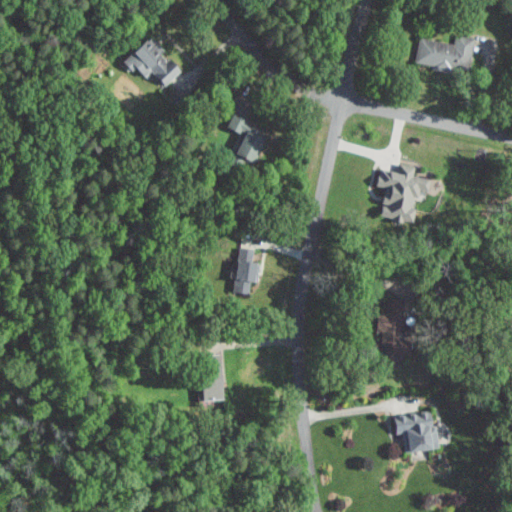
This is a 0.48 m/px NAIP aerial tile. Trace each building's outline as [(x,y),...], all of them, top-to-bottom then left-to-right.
[(415,37),(410,64),(464,74),(471,37),(452,33),(450,43),(415,37)] [(159,88),(179,70),(161,51),(163,50),(150,35),(119,63),(128,72),(132,68),(141,78),(146,73),(159,88)] [(243,166),(262,131),(231,114),(224,126),(239,135),(226,157),(243,166)] [(408,188),(424,191),(426,179),(409,175),(411,167),(392,163),(391,170),(374,167),(370,185),(381,187),(376,209),(403,214),(408,188)] [(228,259),(227,292),(247,292),(249,248),(234,248),(233,259),(228,259)] [(400,368),(403,314),(371,313),(370,332),(376,332),(374,366),(400,368)] [(195,399),(217,399),(216,354),(194,355),(195,399)] [(390,415),(391,424),(387,425),(388,434),(397,433),(399,451),(433,448),(431,426),(427,426),(426,412),(390,415)]
